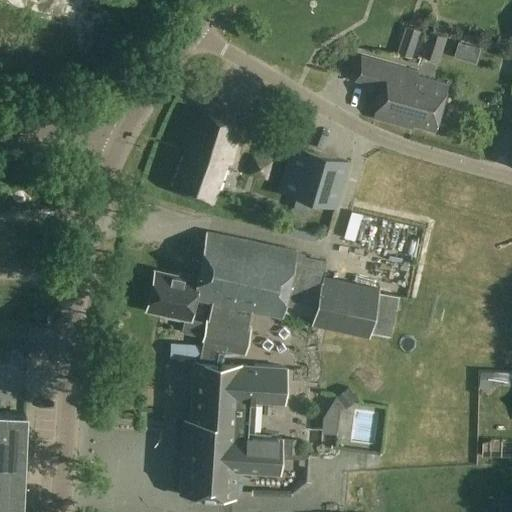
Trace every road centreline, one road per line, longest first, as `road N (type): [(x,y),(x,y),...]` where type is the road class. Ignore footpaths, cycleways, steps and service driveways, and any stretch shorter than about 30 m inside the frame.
road 1 (tertiary): [(60,511),(76,273),(117,146)]
road 2 (unclassified): [(190,31),(351,122),(511,176)]
road 3 (tertiary): [(117,146),(190,31)]
